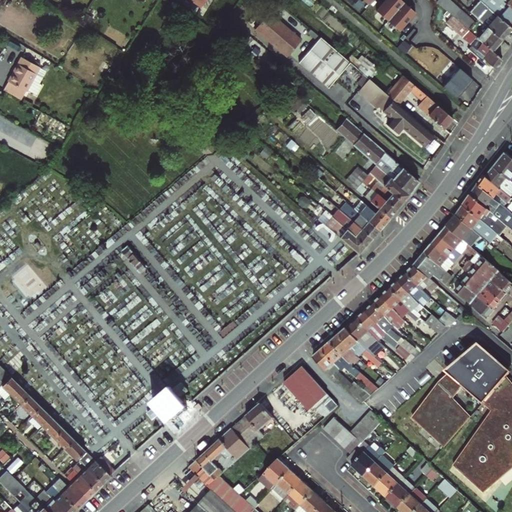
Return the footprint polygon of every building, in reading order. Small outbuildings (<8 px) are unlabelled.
[(386,0),(377,11),(400,31),(416,12),(401,0),(386,0)] [(434,0),(448,11),(455,5),(449,0),(443,0),(443,1),(441,0),(434,0)] [(511,8),(502,0),(501,0),(497,5),(491,0),(487,0),(487,1),(486,0),(479,0),(481,1),(511,28),(511,8)] [(511,0),(502,0),(511,8),(511,0)] [(511,28),(481,1),(471,12),(488,27),(502,39),(511,28)] [(460,9),(455,5),(448,11),(453,16),(454,16),(460,9)] [(307,35),(275,7),(261,24),(293,51),(307,35)] [(502,39),(488,27),(485,31),(460,9),(454,16),(492,50),(502,39)] [(454,16),(453,16),(446,23),(471,46),(469,48),(481,59),(482,58),(495,69),(502,59),(492,50),(454,16)] [(321,38),(300,63),(328,88),(350,62),(347,59),(321,38)] [(347,59),(350,62),(359,70),(365,62),(367,60),(361,55),(357,60),(351,55),(347,59)] [(22,57),(3,90),(21,100),(39,67),(22,57)] [(107,74),(110,69),(104,65),(101,71),(107,74)] [(443,87),(457,98),(473,79),(460,68),(443,87)] [(387,94),(398,103),(410,89),(427,103),(423,107),(430,113),(429,115),(444,127),(453,117),(403,75),(387,94)] [(374,83),(369,79),(358,91),(376,107),(378,106),(391,117),(387,122),(399,133),(403,128),(424,146),(434,134),(398,103),(387,94),(374,83)] [(297,96),(290,90),(282,100),(295,111),(303,103),(296,97),(297,96)] [(0,129),(1,130),(0,133),(0,141),(24,154),(34,134),(0,116),(0,129)] [(336,130),(344,137),(369,159),(375,164),(380,158),(391,167),(389,170),(395,175),(392,179),(410,194),(419,181),(346,117),(336,130)] [(511,156),(507,152),(487,176),(500,188),(508,177),(511,179),(511,156)] [(392,179),(375,164),(369,159),(366,162),(380,175),(376,179),(378,181),(402,202),(410,194),(392,179)] [(363,181),(368,175),(358,167),(346,180),(356,189),(363,181)] [(330,187),(312,172),(308,178),(320,188),(321,187),(333,197),(336,193),(330,187)] [(369,173),(368,175),(363,181),(366,183),(367,184),(368,182),(369,183),(374,178),(369,173)] [(503,205),(510,196),(500,188),(487,176),(485,174),(479,184),(497,200),(503,205)] [(356,195),(337,179),(330,187),(336,193),(349,203),(356,195)] [(366,183),(363,181),(356,189),(362,193),(366,189),(363,186),(366,183)] [(371,188),(396,210),(402,202),(378,181),(371,188)] [(471,194),(489,210),(497,200),(479,184),(471,194)] [(386,221),(396,210),(371,188),(364,196),(370,200),(366,204),(386,221)] [(471,194),(464,205),(480,218),(498,234),(501,236),(509,227),(489,210),(471,194)] [(386,221),(366,204),(361,200),(354,208),(360,213),(379,230),(386,221)] [(480,218),(464,205),(457,215),(490,243),(498,234),(480,218)] [(366,245),(372,237),(345,213),(339,208),(332,216),(333,216),(346,228),(366,245)] [(348,209),(345,213),(372,237),(379,230),(360,213),(356,216),(348,209)] [(332,215),(326,211),(323,214),(329,219),(332,215)] [(366,245),(346,228),(333,216),(325,225),(359,253),(366,245)] [(447,225),(440,234),(461,253),(462,253),(466,247),(464,246),(467,242),(447,225)] [(440,234),(432,243),(454,262),(455,261),(461,253),(440,234)] [(425,252),(447,271),(448,269),(454,262),(432,243),(425,252)] [(453,276),(447,271),(425,252),(418,260),(434,274),(440,279),(441,278),(446,283),(453,276)] [(500,271),(479,253),(477,256),(472,262),(492,279),(500,271)] [(345,275),(363,262),(357,255),(340,268),(345,275)] [(416,262),(414,264),(430,278),(432,276),(434,274),(418,260),(416,262)] [(492,279),(472,262),(470,260),(464,269),(467,272),(469,274),(485,287),(492,279)] [(406,271),(424,290),(428,286),(433,291),(439,286),(430,278),(414,264),(406,271)] [(467,272),(464,269),(456,276),(460,280),(467,272)] [(435,310),(440,305),(427,294),(424,290),(406,271),(398,279),(420,303),(423,305),(425,303),(422,301),(424,300),(435,310)] [(511,287),(511,281),(500,271),(492,279),(508,293),(511,287)] [(469,274),(462,282),(478,295),(485,287),(469,274)] [(460,280),(456,276),(450,284),(453,288),(460,280)] [(412,311),(419,317),(439,333),(445,325),(423,305),(420,303),(398,279),(390,287),(412,311)] [(501,301),(508,293),(492,279),(485,287),(501,301)] [(478,295),(462,282),(455,290),(471,304),(478,295)] [(390,287),(382,295),(403,317),(409,323),(412,320),(414,322),(419,317),(412,311),(390,287)] [(494,309),(501,301),(485,287),(478,295),(494,309)] [(374,302),(396,326),(402,331),(409,323),(403,317),(382,295),(374,302)] [(478,295),(471,304),(487,317),(494,309),(478,295)] [(388,334),(396,326),(374,302),(365,310),(388,334)] [(453,316),(442,307),(438,312),(448,321),(453,316)] [(466,309),(458,317),(463,323),(472,315),(466,309)] [(384,337),(388,334),(365,310),(357,317),(369,330),(377,339),(382,336),(384,337)] [(503,332),(510,324),(505,320),(500,316),(494,323),(503,332)] [(366,333),(369,330),(357,317),(347,327),(367,349),(369,347),(366,343),(371,339),(366,333)] [(405,334),(402,331),(396,326),(388,334),(398,342),(405,334)] [(347,327),(338,334),(356,354),(361,349),(363,351),(362,352),(364,354),(368,351),(367,349),(347,327)] [(217,404),(282,341),(270,330),(219,380),(222,382),(209,395),(217,404)] [(377,339),(369,330),(366,333),(371,339),(366,343),(369,347),(377,339)] [(330,341),(347,359),(352,354),(353,356),(356,354),(338,334),(330,341)] [(384,337),(395,347),(398,343),(398,342),(388,334),(384,337)] [(401,344),(411,353),(416,347),(405,339),(401,344)] [(338,366),(340,368),(344,364),(369,386),(365,390),(371,395),(379,388),(351,363),(347,359),(330,341),(322,348),(338,366)] [(454,464),(485,491),(511,467),(511,380),(507,375),(511,370),(478,341),(447,370),(453,375),(443,384),(440,380),(412,416),(445,446),(471,415),(454,396),(464,385),(492,409),(454,464)] [(401,344),(397,349),(396,350),(406,359),(411,353),(401,344)] [(338,366),(322,348),(313,356),(329,374),(338,366)] [(361,349),(356,354),(359,356),(360,358),(364,354),(362,352),(363,351),(361,349)] [(378,366),(382,362),(368,351),(364,354),(366,356),(378,366)] [(347,359),(351,363),(359,356),(356,354),(353,356),(352,354),(347,359)] [(0,386),(10,376),(0,365),(0,386)] [(302,366),(284,382),(319,422),(338,405),(302,366)] [(340,371),(336,376),(345,385),(350,380),(340,371)] [(0,386),(0,398),(2,400),(9,393),(18,384),(10,376),(0,386)] [(350,380),(345,385),(358,397),(363,392),(350,380)] [(16,400),(21,405),(30,395),(18,384),(9,393),(13,397),(10,400),(13,403),(16,400)] [(183,384),(174,392),(179,398),(188,390),(183,384)] [(363,392),(358,397),(363,402),(371,395),(365,390),(363,392)] [(173,407),(177,403),(172,397),(171,398),(168,394),(164,397),(161,399),(164,403),(164,405),(168,410),(173,407)] [(21,405),(31,415),(41,406),(30,395),(21,405)] [(274,417),(261,402),(232,428),(231,428),(250,449),(265,435),(260,429),(274,417)] [(162,412),(157,405),(147,412),(153,419),(162,412)] [(42,426),(52,417),(41,406),(31,415),(42,426)] [(366,415),(377,426),(383,420),(372,410),(366,415)] [(366,415),(361,421),(372,431),(377,426),(366,415)] [(53,437),(63,427),(52,417),(42,426),(53,437)] [(329,432),(339,421),(334,417),(324,427),(329,432)] [(345,426),(339,421),(329,432),(335,437),(345,426)] [(361,421),(356,426),(367,437),(372,431),(361,421)] [(340,442),(351,431),(345,426),(335,437),(340,442)] [(351,432),(357,437),(362,442),(364,440),(367,437),(356,426),(351,432)] [(65,448),(74,439),(63,427),(53,437),(65,448)] [(260,511),(255,507),(247,500),(241,494),(245,489),(239,483),(234,488),(221,475),(224,472),(214,461),(222,453),(227,459),(233,453),(239,459),(250,449),(231,428),(189,467),(213,489),(191,511),(260,511)] [(351,432),(351,431),(340,442),(346,448),(357,437),(351,432)] [(362,442),(357,437),(346,448),(352,453),(362,442)] [(65,448),(76,459),(82,453),(85,450),(74,439),(65,448)] [(362,442),(352,453),(347,458),(353,463),(352,464),(364,474),(381,456),(364,440),(362,442)] [(402,445),(408,450),(411,446),(405,441),(402,445)] [(416,451),(411,446),(408,450),(413,455),(416,451)] [(396,462),(385,451),(381,456),(393,466),(396,462)] [(125,452),(115,460),(120,466),(130,457),(125,452)] [(87,467),(102,483),(110,475),(105,470),(89,454),(81,462),(87,467)] [(105,470),(110,475),(115,470),(100,455),(95,460),(105,470)] [(364,474),(375,485),(393,466),(381,456),(364,474)] [(272,490),(274,487),(291,469),(279,458),(260,479),(272,490)] [(433,467),(428,462),(421,469),(427,474),(433,467)] [(75,471),(79,475),(95,490),(102,483),(87,467),(83,471),(75,464),(72,467),(75,471)] [(393,466),(375,485),(387,495),(404,476),(393,466)] [(433,467),(427,474),(433,480),(439,472),(433,467)] [(285,498),(302,479),(291,469),(274,487),(285,498)] [(67,478),(72,483),(87,498),(95,490),(79,475),(75,471),(67,478)] [(404,476),(387,495),(398,506),(415,487),(404,476)] [(12,494),(27,509),(30,511),(48,511),(35,499),(14,478),(5,487),(12,494)] [(60,478),(55,483),(78,507),(83,502),(68,487),(60,478)] [(446,478),(439,486),(450,497),(457,489),(446,478)] [(285,499),(296,509),(313,490),(302,479),(285,498),(285,499)] [(55,483),(53,485),(57,490),(76,509),(78,507),(55,483)] [(72,483),(68,487),(83,502),(87,498),(72,483)] [(53,485),(46,492),(65,511),(72,511),(76,509),(57,490),(53,485)] [(5,487),(1,490),(8,497),(12,494),(5,487)] [(398,506),(404,511),(414,511),(427,498),(415,487),(398,506)] [(43,490),(35,499),(48,511),(65,511),(46,492),(43,490)] [(313,490),(296,509),(299,511),(314,511),(325,500),(313,490)] [(30,511),(27,509),(12,494),(8,497),(21,511),(30,511)] [(251,495),(247,500),(255,507),(259,503),(251,495)] [(427,498),(414,511),(436,511),(439,509),(427,498)] [(314,511),(336,511),(337,511),(325,500),(314,511)] [(268,511),(259,503),(255,507),(260,511),(268,511)]
